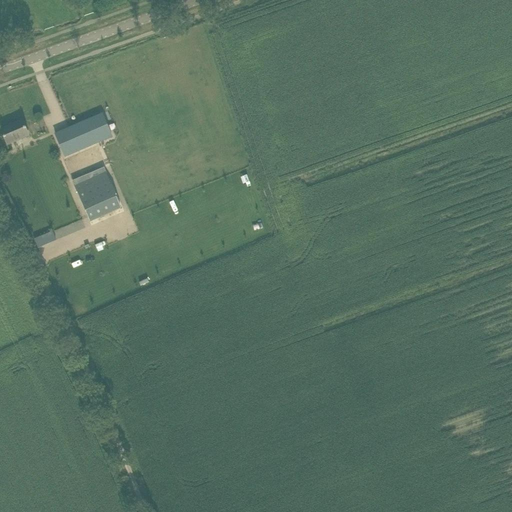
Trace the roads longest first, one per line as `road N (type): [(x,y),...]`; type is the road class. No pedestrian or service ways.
road 1 (track): [(142,511),(84,370),(0,206)]
road 2 (unclassified): [(0,70),(199,0)]
